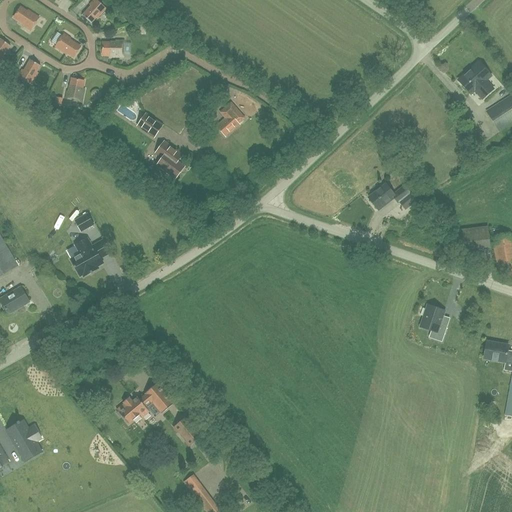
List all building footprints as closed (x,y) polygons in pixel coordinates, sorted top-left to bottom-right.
[(82,15),(91,23),(96,18),(97,19),(106,10),(95,0),(93,0),(89,5),(90,6),(82,15)] [(23,26),(30,31),(39,17),(28,10),(27,12),(20,7),(14,17),(24,25),(23,26)] [(69,40),(70,38),(64,34),(55,47),(66,54),(67,53),(73,57),(80,47),(69,40)] [(2,56),(10,46),(0,39),(0,62),(4,57),(2,56)] [(110,57),(123,57),(123,41),(115,41),(115,43),(102,43),(102,55),(110,55),(110,57)] [(23,71),(21,70),(18,76),(31,84),(38,73),(36,72),(40,66),(30,60),(23,71)] [(482,99),(494,89),(486,81),(491,76),(479,62),(473,67),(474,68),(459,82),(470,94),(474,91),(482,99)] [(83,81),(71,79),(69,92),(67,91),(65,99),(81,102),(84,89),(82,89),(83,81)] [(511,96),(486,112),(499,132),(511,124),(511,96)] [(63,100),(55,98),(53,107),(61,109),(63,100)] [(194,117),(202,122),(211,107),(204,102),(194,117)] [(238,124),(245,118),(231,103),(221,112),(226,118),(216,127),(225,137),(239,125),(238,124)] [(146,114),(138,126),(154,137),(162,126),(146,114)] [(153,174),(157,177),(167,184),(173,176),(175,178),(184,167),(177,161),(182,155),(164,142),(156,153),(163,158),(157,165),(159,166),(153,174)] [(469,168),(476,164),(471,156),(465,160),(469,168)] [(398,203),(399,202),(405,210),(416,201),(404,185),(393,194),(385,184),(368,197),(378,210),(393,197),(398,203)] [(87,214),(75,221),(81,232),(93,225),(87,214)] [(457,251),(473,250),(489,248),(486,227),(455,230),(457,251)] [(497,266),(511,263),(511,235),(511,234),(492,238),(497,266)] [(0,276),(17,266),(0,237),(0,276)] [(92,273),(92,272),(91,271),(96,268),(96,267),(97,267),(103,263),(100,258),(109,253),(102,241),(92,247),(87,239),(74,246),(79,255),(71,260),(74,267),(73,267),(74,269),(75,268),(80,276),(82,275),(83,277),(90,273),(91,274),(92,273)] [(0,299),(0,300),(1,301),(8,314),(29,302),(21,287),(0,299)] [(444,311),(428,305),(420,327),(431,331),(429,337),(441,341),(446,327),(439,325),(444,311)] [(511,351),(507,351),(508,346),(487,342),(484,358),(511,363),(511,377),(505,416),(511,417),(511,351)] [(152,403),(161,414),(175,402),(158,382),(144,393),(146,395),(140,400),(137,397),(132,401),(128,397),(122,402),(123,404),(116,410),(117,411),(116,412),(120,417),(121,416),(128,424),(139,415),(141,418),(149,412),(146,408),(152,403)] [(203,435),(187,416),(174,426),(186,440),(190,445),(203,435)] [(33,457),(41,452),(35,442),(40,438),(34,427),(29,430),(23,421),(20,423),(19,422),(17,423),(18,424),(9,429),(7,431),(12,439),(25,462),(33,457)] [(206,511),(219,511),(192,476),(184,482),(206,511)]
